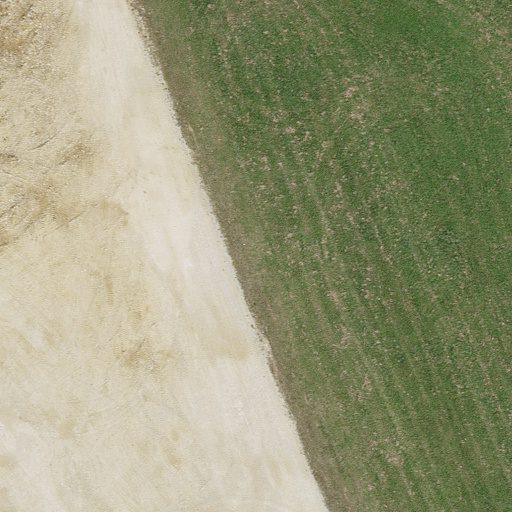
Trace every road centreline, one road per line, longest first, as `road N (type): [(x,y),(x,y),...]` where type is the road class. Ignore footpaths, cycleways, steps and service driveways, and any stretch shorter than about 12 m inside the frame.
road 1 (track): [(120,106),(238,511)]
road 2 (track): [(0,172),(120,106),(87,0)]
